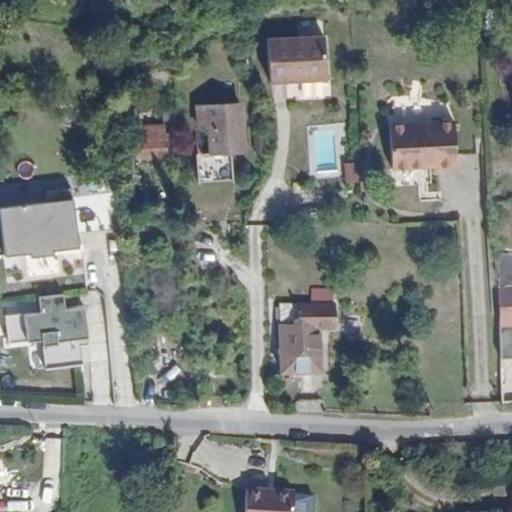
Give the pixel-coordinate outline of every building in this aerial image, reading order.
[(325,80),(323,38),(266,40),(268,83),(325,80)] [(131,52),(113,53),(114,67),(131,65),(131,52)] [(224,104),(225,123),(239,121),(238,103),(224,104)] [(209,129),(210,150),(223,150),(241,149),(239,121),(225,123),(224,104),(196,106),(198,130),(209,129)] [(117,107),(118,128),(124,128),(124,120),(132,119),(131,106),(117,107)] [(452,124),(387,127),(389,170),(454,167),(452,124)] [(160,133),(160,126),(133,128),(135,154),(173,152),(172,132),(160,133)] [(334,128),(312,131),(317,169),(339,166),(334,128)] [(254,138),(254,155),(264,155),(263,138),(254,138)] [(223,158),(223,150),(210,150),(211,159),(223,158)] [(346,165),(347,182),(359,182),(358,165),(346,165)] [(75,243),(74,231),(70,193),(69,185),(43,187),(44,198),(0,201),(0,250),(26,248),(26,252),(49,250),(49,245),(75,243)] [(115,189),(70,193),(74,231),(108,228),(107,208),(117,207),(115,189)] [(59,257),(14,258),(14,274),(59,274),(59,257)] [(511,337),(511,292),(498,293),(500,338),(511,337)] [(40,311),(5,314),(8,344),(42,341),(44,364),(89,360),(84,306),(67,307),(65,293),(39,296),(40,311)] [(329,303),(279,304),(279,372),(317,371),(316,327),(330,327),(329,303)] [(224,374),(222,343),(202,344),(204,376),(224,374)] [(151,345),(137,346),(138,371),(153,370),(151,345)] [(288,511),(290,491),(242,489),(241,511),(288,511)]
